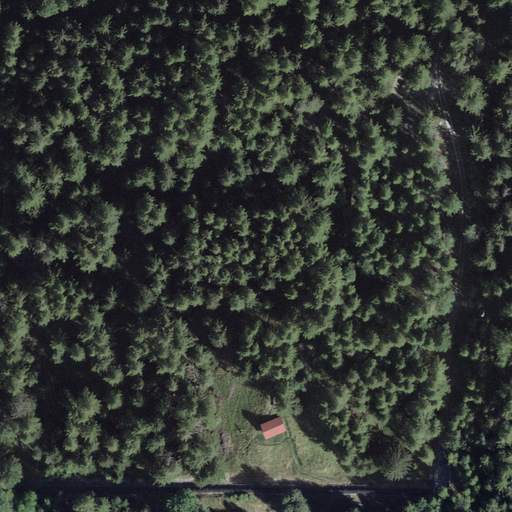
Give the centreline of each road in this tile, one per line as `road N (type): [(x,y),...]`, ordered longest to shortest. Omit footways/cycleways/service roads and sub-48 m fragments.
road 1 (track): [(441,483),(469,202),(437,77),(482,0)]
road 2 (track): [(43,511),(45,470),(5,414),(0,391)]
